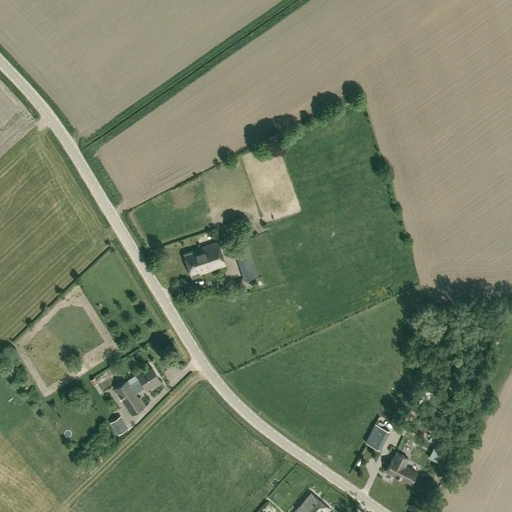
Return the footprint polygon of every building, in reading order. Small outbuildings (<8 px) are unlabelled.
[(184,254),(191,276),(224,265),(217,242),(184,254)] [(244,280),(253,277),(241,244),(233,246),(244,280)] [(132,387),(128,381),(115,389),(131,415),(145,406),(139,397),(138,398),(135,392),(145,386),(147,388),(153,385),(154,386),(161,382),(152,367),(137,376),(141,381),(132,387)] [(125,411),(117,417),(124,429),(133,423),(125,411)] [(387,430),(373,424),(365,444),(378,449),(387,430)] [(428,457),(437,462),(442,451),(433,447),(428,457)] [(411,483),(416,472),(404,466),(408,458),(396,452),(392,460),(391,460),(386,471),(411,483)] [(326,511),(330,507),(311,492),(294,511),(326,511)]
